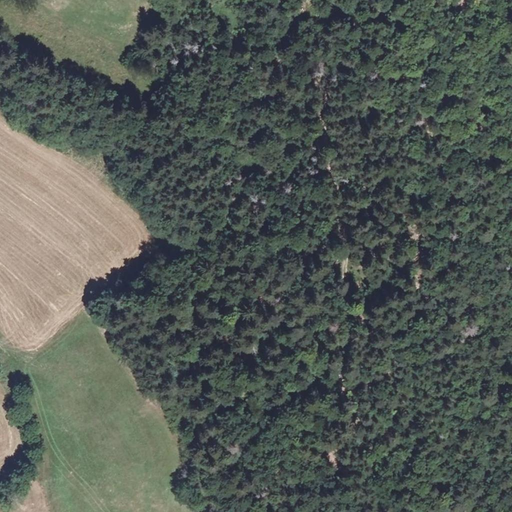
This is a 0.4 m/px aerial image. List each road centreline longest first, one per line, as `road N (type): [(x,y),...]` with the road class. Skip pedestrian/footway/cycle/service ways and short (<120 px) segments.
road 1 (track): [(379,511),(343,366),(347,271),(324,118),(321,0)]
road 2 (track): [(433,511),(511,410)]
